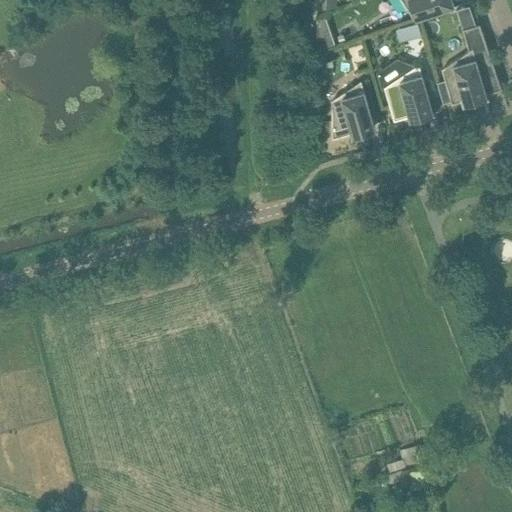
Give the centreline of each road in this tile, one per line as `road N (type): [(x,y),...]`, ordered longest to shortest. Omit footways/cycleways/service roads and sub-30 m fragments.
road 1 (unclassified): [(0,286),(511,143)]
road 2 (track): [(246,0),(250,219)]
